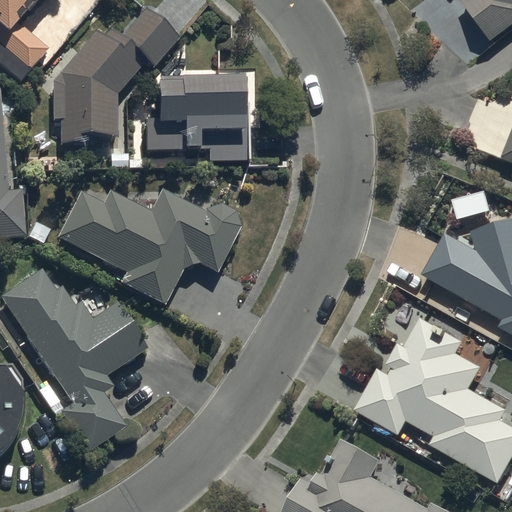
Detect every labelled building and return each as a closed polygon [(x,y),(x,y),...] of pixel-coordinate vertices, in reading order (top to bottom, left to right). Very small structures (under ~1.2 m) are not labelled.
[(0,0),(0,47),(27,72),(48,48),(18,22),(37,0),(0,0)] [(511,0),(461,0),(490,37),(511,19),(511,0)] [(58,74),(60,144),(113,143),(112,93),(145,59),(153,67),(178,41),(145,9),(117,38),(104,26),(58,74)] [(143,164),(246,159),(242,74),(154,78),(156,117),(140,118),(143,164)] [(19,190),(9,190),(0,95),(0,237),(23,236),(19,190)] [(511,160),(511,131),(503,157),(511,160)] [(119,282),(163,305),(189,258),(212,271),(239,225),(234,210),(220,204),(203,211),(161,189),(150,211),(109,190),(101,205),(75,192),(53,235),(124,272),(119,282)] [(422,273),(511,322),(511,217),(472,229),(477,247),(446,230),(422,273)] [(0,296),(0,300),(70,405),(60,412),(86,452),(124,427),(98,387),(151,351),(117,300),(83,322),(45,266),(0,296)] [(437,436),(432,445),(500,483),(511,461),(511,425),(502,419),(507,409),(469,388),(481,365),(457,352),(463,340),(420,316),(389,372),(379,366),(354,410),(400,436),(409,420),(437,436)] [(0,449),(16,430),(24,378),(13,363),(0,364),(0,449)] [(445,511),(371,476),(381,457),(342,438),(319,486),(302,477),(284,511),(445,511)]
